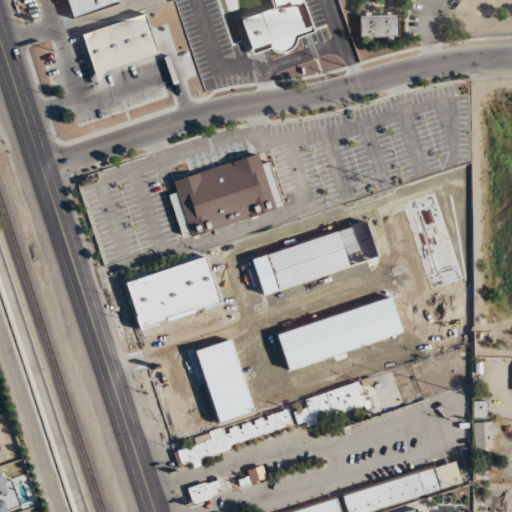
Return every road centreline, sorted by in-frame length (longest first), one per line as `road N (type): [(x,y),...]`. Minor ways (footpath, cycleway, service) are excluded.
road 1 (tertiary): [(43,167),(210,113),(319,97),(431,64),(511,56)]
road 2 (primary): [(43,167),(156,511)]
road 3 (residential): [(61,511),(0,326)]
road 4 (primary): [(0,35),(43,167)]
